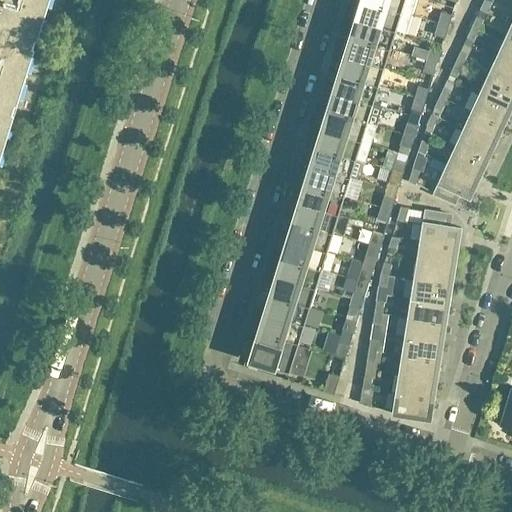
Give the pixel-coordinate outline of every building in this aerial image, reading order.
[(35,40),(47,0),(0,0),(0,151),(12,114),(9,114),(12,105),(14,106),(32,49),(30,48),(32,40),(35,40)] [(405,34),(411,15),(362,0),(361,0),(356,18),(396,31),(405,34)] [(362,0),(411,15),(415,0),(362,0)] [(486,13),(491,2),(486,0),(483,0),(479,10),(486,13)] [(441,12),(437,23),(448,27),(452,15),(441,12)] [(476,17),(471,27),(478,30),(483,20),(476,17)] [(390,49),(396,31),(356,18),(350,37),(390,49)] [(445,38),(448,27),(437,23),(434,35),(445,38)] [(473,41),(478,30),(471,27),(466,38),(473,41)] [(385,67),(390,49),(350,37),(345,55),(385,67)] [(511,67),(511,46),(504,43),(496,60),(511,67)] [(430,48),(426,60),(437,63),(440,52),(430,48)] [(460,52),(455,62),(462,65),(467,55),(460,52)] [(379,86),(385,67),(345,55),(339,74),(379,86)] [(433,75),(437,63),(426,60),(422,72),(433,75)] [(511,88),(511,67),(496,60),(488,77),(511,88)] [(457,76),(462,65),(455,62),(450,73),(457,76)] [(373,104),(379,86),(339,74),(333,92),(373,104)] [(511,109),(511,105),(511,88),(488,77),(480,95),(511,109)] [(418,85),(414,97),(425,100),(429,89),(418,85)] [(444,86),(439,97),(446,100),(450,90),(444,86)] [(382,107),(373,104),(333,92),(328,110),(376,125),(382,107)] [(502,126),(511,109),(480,95),(472,112),(502,126)] [(422,112),(425,100),(414,97),(411,109),(422,112)] [(441,111),(446,100),(439,97),(434,108),(441,111)] [(370,144),(376,125),(328,110),(322,129),(370,144)] [(494,144),(502,126),(472,112),(464,130),(494,144)] [(433,128),(438,118),(431,114),(426,125),(433,128)] [(407,122),(403,134),(414,137),(417,125),(407,122)] [(365,162),(370,144),(322,129),(316,147),(365,162)] [(486,162),(494,144),(464,130),(456,147),(486,162)] [(410,149),(414,137),(403,134),(399,145),(410,149)] [(425,154),(428,143),(421,140),(417,151),(425,154)] [(359,180),(365,162),(316,147),(310,165),(350,178),(359,180)] [(478,179),(486,162),(456,147),(448,165),(478,179)] [(402,174),(406,162),(385,156),(382,167),(392,170),(402,174)] [(345,196),(350,178),(310,165),(305,184),(345,196)] [(470,197),(478,179),(448,165),(434,194),(454,203),(459,192),(470,197)] [(415,185),(419,171),(412,168),(408,181),(415,185)] [(399,185),(402,174),(392,170),(388,182),(399,185)] [(339,215),(345,196),(305,184),(299,202),(339,215)] [(384,196),(380,207),(391,211),(395,199),(384,196)] [(349,218),(339,215),(299,202),(293,221),(333,233),(343,236),(349,218)] [(387,222),(391,211),(380,207),(377,219),(387,222)] [(404,222),(409,208),(400,207),(396,220),(404,222)] [(457,248),(460,228),(449,226),(451,215),(426,211),(421,242),(457,248)] [(327,251),(333,233),(293,221),(287,239),(327,251)] [(372,233),(369,244),(379,248),(383,236),(372,233)] [(396,249),(399,238),(391,236),(388,248),(396,249)] [(322,270),(327,251),(287,239),(282,257),(322,270)] [(454,266),(457,248),(421,242),(418,261),(454,266)] [(376,259),(379,248),(369,244),(365,256),(376,259)] [(316,288),(322,270),(282,257),(276,276),(316,288)] [(451,285),(454,266),(418,261),(415,280),(451,285)] [(384,262),(380,274),(388,276),(392,265),(384,262)] [(361,269),(357,281),(368,284),(372,273),(361,269)] [(386,287),(388,276),(380,274),(378,286),(386,287)] [(310,306),(316,288),(276,276),(270,294),(310,306)] [(448,304),(451,285),(415,280),(412,299),(448,304)] [(364,296),(368,284),(357,281),(354,293),(364,296)] [(304,325),(310,306),(270,294),(265,312),(304,325)] [(445,323),(448,304),(412,299),(409,318),(445,323)] [(376,301),(374,312),(382,314),(384,302),(376,301)] [(349,306),(346,318),(357,321),(360,309),(349,306)] [(299,343),(304,325),(265,312),(259,331),(299,343)] [(380,325),(382,314),(374,312),(372,324),(380,325)] [(357,321),(346,318),(337,315),(335,324),(343,327),(342,329),(353,332),(357,321)] [(442,342),(445,323),(409,318),(406,337),(442,342)] [(259,331),(250,360),(302,377),(311,349),(298,345),(299,343),(259,331)] [(439,361),(442,342),(406,337),(403,356),(439,361)] [(370,339),(368,350),(376,351),(378,340),(370,339)] [(345,358),(349,346),(338,342),(334,354),(345,358)] [(374,363),(376,351),(368,350),(366,362),(374,363)] [(436,381),(439,361),(403,356),(400,375),(436,381)] [(366,362),(365,369),(375,371),(376,363),(374,363),(366,362)] [(365,369),(364,377),(372,378),(374,378),(375,371),(365,369)] [(334,395),(339,377),(328,373),(323,392),(334,395)] [(433,399),(436,381),(400,375),(397,394),(433,399)] [(370,390),(372,378),(364,377),(362,388),(370,390)] [(511,388),(510,395),(505,397),(508,402),(501,424),(511,427),(511,388)] [(430,419),(433,399),(397,394),(394,414),(430,419)] [(370,406),(372,397),(361,395),(359,403),(370,406)]
